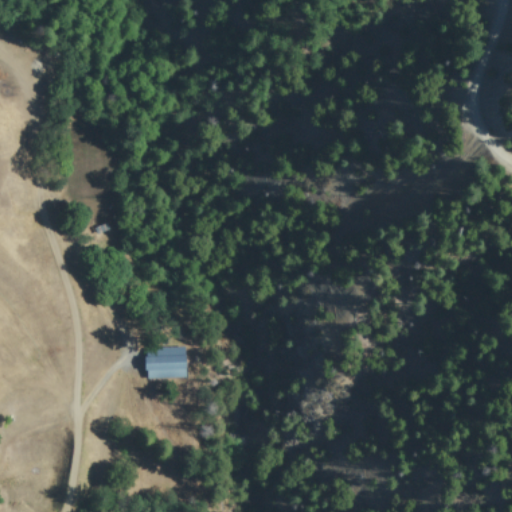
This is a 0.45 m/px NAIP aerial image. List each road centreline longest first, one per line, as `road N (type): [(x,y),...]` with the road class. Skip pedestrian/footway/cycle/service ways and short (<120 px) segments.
road 1 (residential): [(92,511),(136,442),(127,308),(79,192),(0,98)]
road 2 (residential): [(511,165),(487,145),(477,116),(501,0)]
